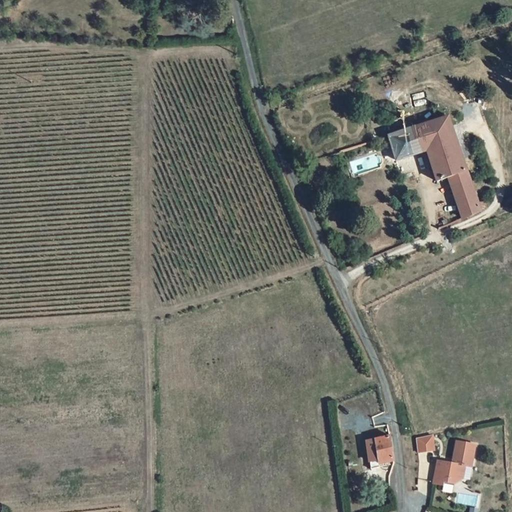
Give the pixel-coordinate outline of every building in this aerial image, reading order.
[(462,178),(441,124),(383,143),(391,167),(419,157),(432,188),(462,178)] [(435,451),(432,436),(416,440),(419,454),(435,451)] [(388,437),(363,442),(369,471),(378,469),(377,464),(393,460),(388,437)] [(452,464),(438,461),(433,484),(443,486),(443,482),(455,485),(463,480),(465,467),(471,468),(476,445),(456,442),(452,464)] [(457,504),(479,505),(479,495),(458,494),(457,504)]
